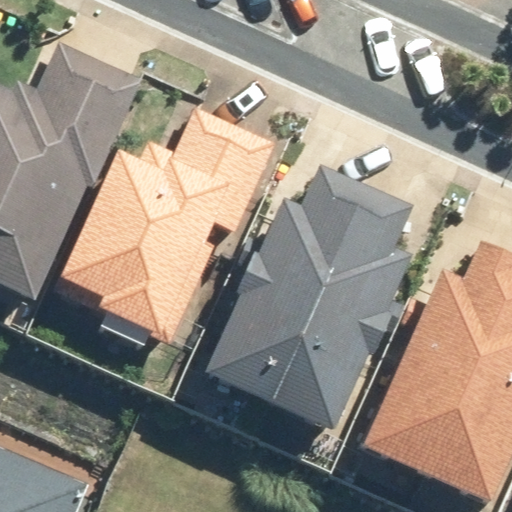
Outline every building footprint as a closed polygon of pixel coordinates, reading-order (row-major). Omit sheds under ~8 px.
[(0,88),(0,295),(34,311),(88,192),(94,193),(143,84),(60,47),(39,95),(18,85),(13,94),(0,88)] [(60,290),(102,310),(97,319),(169,353),(215,252),(208,249),(216,230),(236,237),(275,148),(194,112),(175,155),(149,143),(138,168),(119,158),(60,290)] [(414,216),(319,174),(302,215),(287,207),(267,250),(250,241),(237,270),(248,275),(236,306),(239,307),(203,383),(333,445),(368,364),(375,367),(388,339),(391,341),(405,313),(398,310),(408,285),(403,284),(412,266),(401,260),(409,242),(403,241),(414,216)] [(511,265),(479,251),(463,288),(443,278),(363,459),(481,511),(492,511),(511,469),(511,265)] [(0,511),(94,511),(105,491),(0,442),(0,511)]
